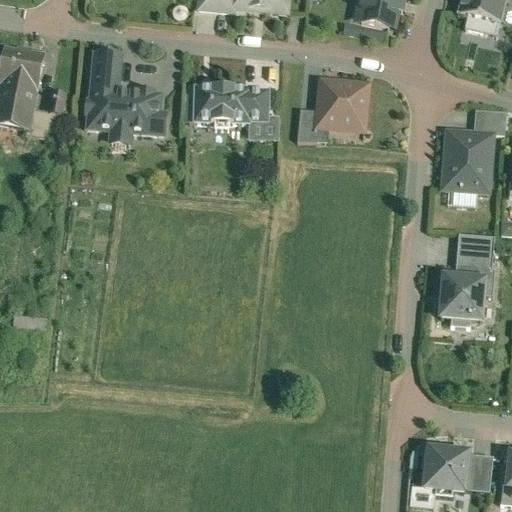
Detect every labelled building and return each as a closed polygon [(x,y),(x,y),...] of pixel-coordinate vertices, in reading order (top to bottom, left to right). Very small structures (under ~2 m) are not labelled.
[(244,15),(295,20),(296,0),(203,0),(202,16),(244,20),(244,15)] [(402,6),(403,0),(356,0),(349,34),(371,38),(394,43),(397,26),(402,27),(407,7),(402,6)] [(460,0),(456,18),(466,21),(463,34),(495,41),(505,0),(460,0)] [(368,52),(371,38),(349,34),(343,32),(340,46),(368,52)] [(48,59),(9,52),(2,92),(6,93),(0,124),(0,130),(35,136),(48,59)] [(138,141),(170,145),(175,97),(145,95),(144,99),(123,97),(127,58),(100,56),(95,98),(92,98),(90,119),(93,120),(92,137),(116,139),(115,150),(136,152),(138,141)] [(368,87),(317,84),(315,117),(314,136),(327,137),(365,140),(368,87)] [(276,96),(201,93),(200,130),(275,132),(276,96)] [(72,100),(56,97),(52,120),(68,123),(72,100)] [(475,115),(473,135),(493,136),(493,141),(504,142),(505,117),(475,115)] [(314,136),(315,117),(299,116),(297,149),(325,151),(327,137),(314,136)] [(473,135),(442,133),(438,196),(446,196),(476,199),(489,199),(493,141),(493,136),(473,135)] [(476,199),(446,196),(445,211),(475,214),(476,199)] [(457,240),(455,279),(482,281),(481,295),(491,296),(492,275),(489,274),(492,242),(457,240)] [(455,279),(438,278),(435,324),(479,326),(481,295),(482,281),(455,279)] [(466,453),(422,450),(419,493),(462,496),(463,493),(465,459),(466,453)] [(511,455),(505,455),(502,491),(510,492),(509,502),(511,502),(511,455)] [(490,461),(465,459),(463,493),(487,495),(490,461)]
